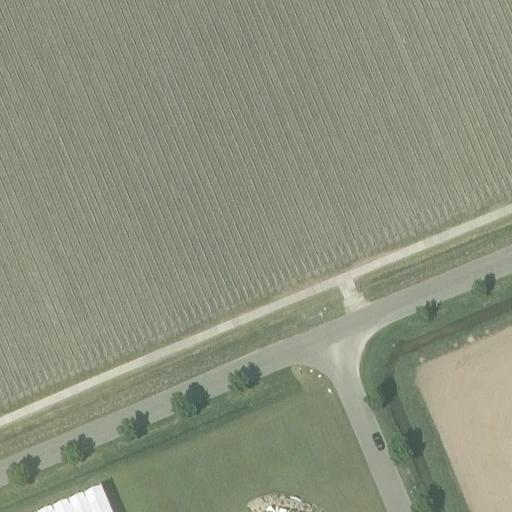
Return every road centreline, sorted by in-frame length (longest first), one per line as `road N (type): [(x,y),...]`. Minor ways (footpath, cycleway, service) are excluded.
road 1 (track): [(511,210),(0,425)]
road 2 (unclassified): [(0,479),(329,342)]
road 3 (unclassified): [(511,265),(329,342)]
road 4 (unclassified): [(400,511),(329,342)]
